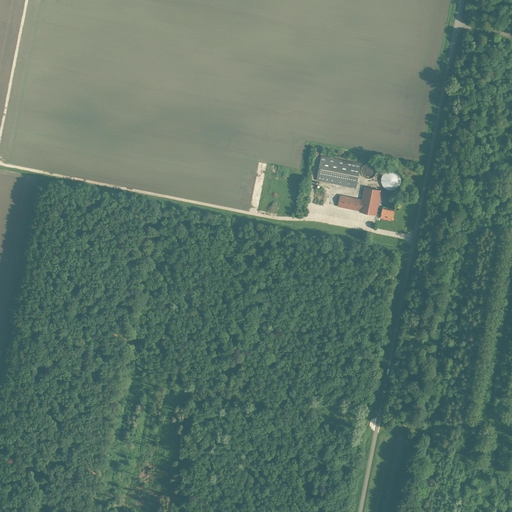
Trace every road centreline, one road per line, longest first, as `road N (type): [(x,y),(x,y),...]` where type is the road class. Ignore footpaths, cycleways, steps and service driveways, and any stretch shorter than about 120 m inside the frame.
road 1 (unclassified): [(359,511),(460,0)]
road 2 (track): [(511,418),(421,429),(376,424)]
road 3 (track): [(511,479),(410,446),(406,429)]
